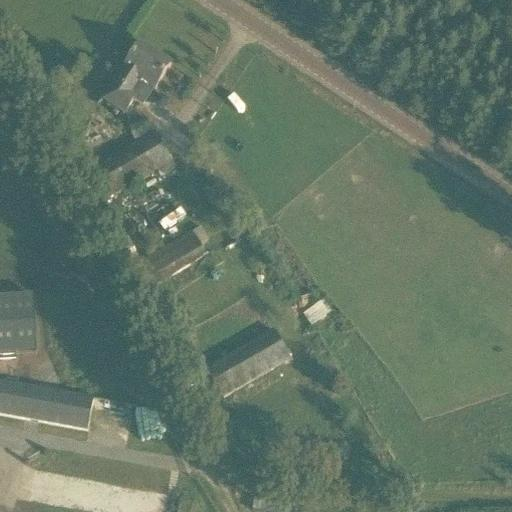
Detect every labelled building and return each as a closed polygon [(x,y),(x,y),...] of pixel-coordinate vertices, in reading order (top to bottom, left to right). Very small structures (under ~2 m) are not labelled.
[(140,47),(129,64),(103,102),(124,116),(136,99),(131,95),(140,82),(154,92),(159,84),(170,67),(140,47)] [(148,125),(130,135),(137,146),(89,173),(106,201),(153,174),(170,164),(148,125)] [(190,236),(141,266),(156,289),(204,259),(190,236)] [(221,403),(289,362),(271,332),(203,373),(221,403)] [(0,417),(87,433),(93,401),(0,384),(0,417)]
